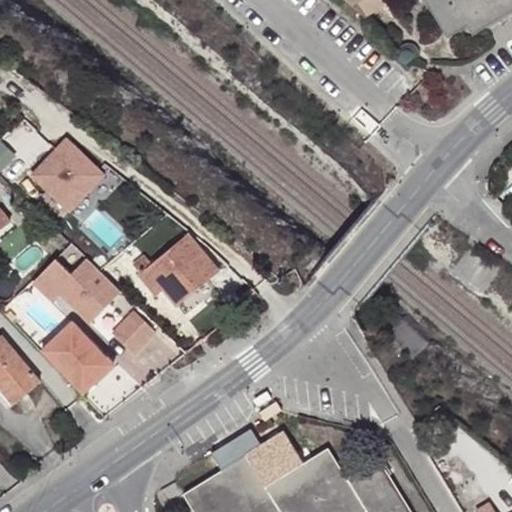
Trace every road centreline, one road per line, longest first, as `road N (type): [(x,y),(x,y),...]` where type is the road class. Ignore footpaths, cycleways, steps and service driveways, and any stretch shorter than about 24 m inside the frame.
road 1 (residential): [(298,323),(367,389),(444,511)]
road 2 (tertiary): [(298,323),(122,453)]
road 3 (tertiary): [(417,193),(328,301),(298,323)]
road 4 (tertiary): [(425,181),(511,95)]
